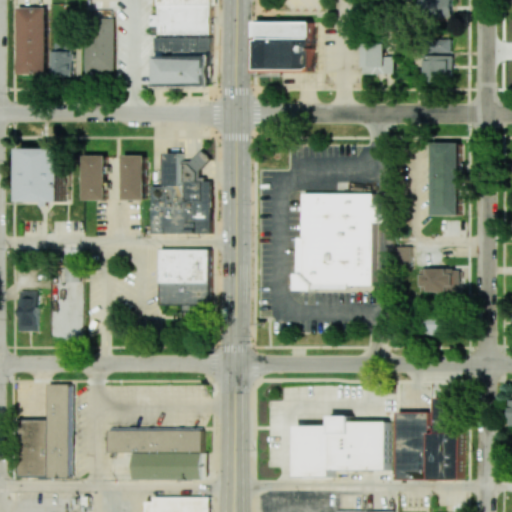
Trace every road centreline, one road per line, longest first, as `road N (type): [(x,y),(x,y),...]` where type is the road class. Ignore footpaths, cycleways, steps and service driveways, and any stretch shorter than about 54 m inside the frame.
road 1 (residential): [(487,511),(487,0)]
road 2 (secondary): [(236,0),(235,364)]
road 3 (residential): [(235,364),(511,363)]
road 4 (residential): [(236,114),(511,112)]
road 5 (residential): [(0,112),(236,114)]
road 6 (residential): [(0,363),(235,364)]
road 7 (secondary): [(235,364),(224,511)]
road 8 (secondary): [(242,511),(235,364)]
